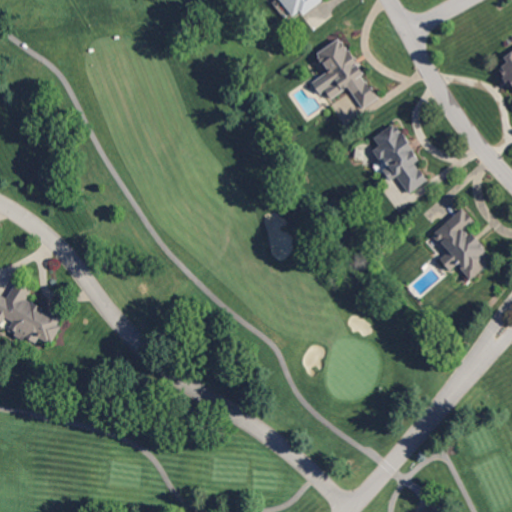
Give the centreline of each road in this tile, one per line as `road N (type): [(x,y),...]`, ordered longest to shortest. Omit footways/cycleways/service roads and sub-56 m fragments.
road 1 (residential): [(352,509),(277,440),(160,361),(54,240),(0,203)]
road 2 (residential): [(511,321),(349,511)]
road 3 (residential): [(511,179),(451,105),(390,0)]
